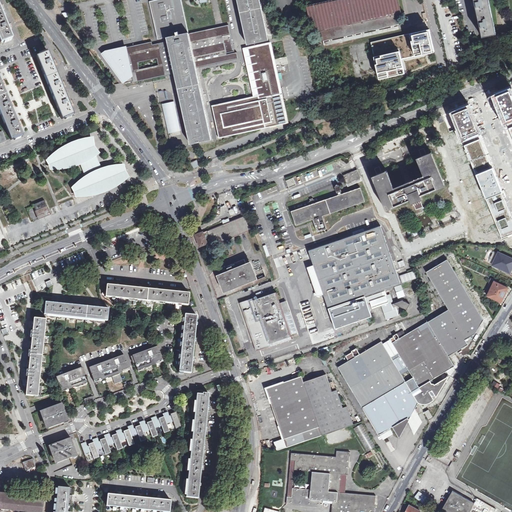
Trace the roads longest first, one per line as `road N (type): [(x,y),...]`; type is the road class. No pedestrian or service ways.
road 1 (secondary): [(174,201),(279,169),(511,73)]
road 2 (unclassified): [(495,327),(390,511)]
road 3 (secondary): [(0,271),(174,201)]
road 4 (tertiary): [(231,368),(250,436),(237,511)]
road 5 (tertiary): [(109,106),(30,0)]
